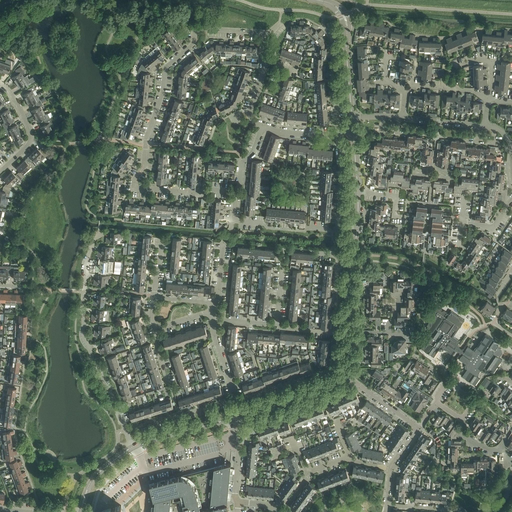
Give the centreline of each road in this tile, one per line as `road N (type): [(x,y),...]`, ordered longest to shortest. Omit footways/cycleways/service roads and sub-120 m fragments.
road 1 (residential): [(235,190),(134,183),(165,70),(193,44),(195,31),(266,33)]
road 2 (residential): [(125,430),(83,336),(86,263),(99,231)]
road 3 (residential): [(213,320),(276,325),(284,248)]
